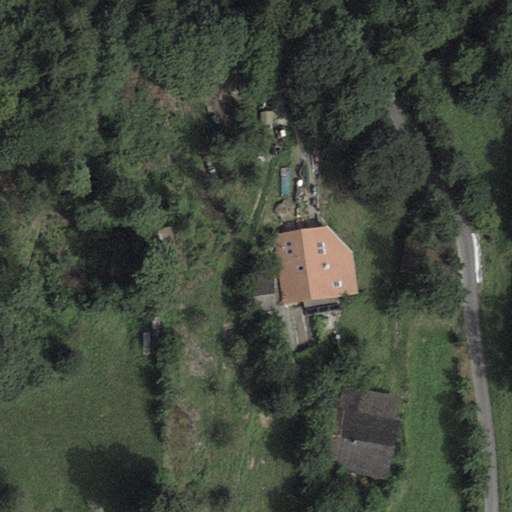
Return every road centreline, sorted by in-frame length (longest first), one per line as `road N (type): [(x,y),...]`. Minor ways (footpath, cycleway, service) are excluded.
road 1 (track): [(341,0),(363,33),(383,101),(466,226),(495,511)]
road 2 (track): [(301,185),(281,0)]
